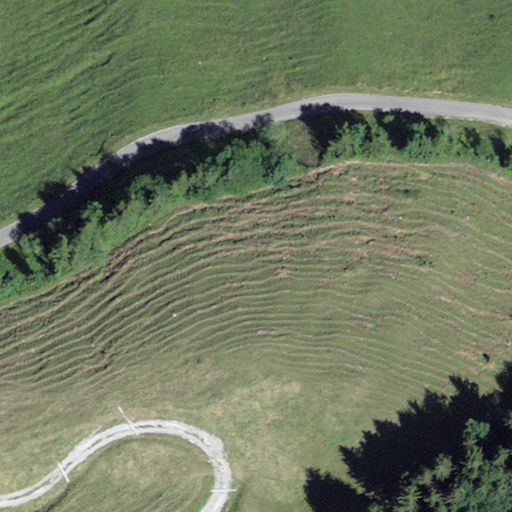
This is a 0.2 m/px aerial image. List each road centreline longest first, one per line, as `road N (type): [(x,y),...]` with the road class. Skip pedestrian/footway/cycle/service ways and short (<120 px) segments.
road 1 (unclassified): [(511,118),(346,101),(176,133),(127,154),(0,237)]
road 2 (track): [(214,511),(223,479),(208,444),(159,423),(110,427),(50,488),(0,503)]
